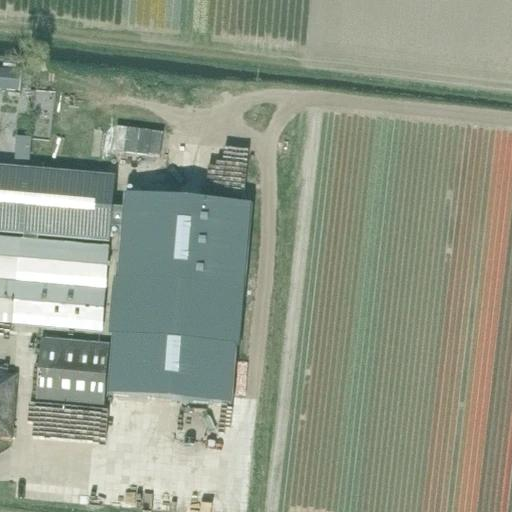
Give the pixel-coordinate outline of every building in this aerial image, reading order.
[(0,90),(17,92),(19,72),(0,70),(0,90)] [(121,148),(168,150),(169,126),(122,123),(121,148)] [(112,209),(114,179),(0,169),(0,234),(23,236),(23,241),(0,239),(0,324),(100,334),(108,249),(36,242),(37,237),(108,243),(110,228),(112,209)] [(122,229),(108,397),(232,407),(248,206),(125,196),(124,210),(112,209),(110,228),(122,229)] [(41,340),(35,405),(104,411),(110,346),(41,340)] [(16,377),(12,377),(0,375),(0,440),(12,442),(16,377)]
